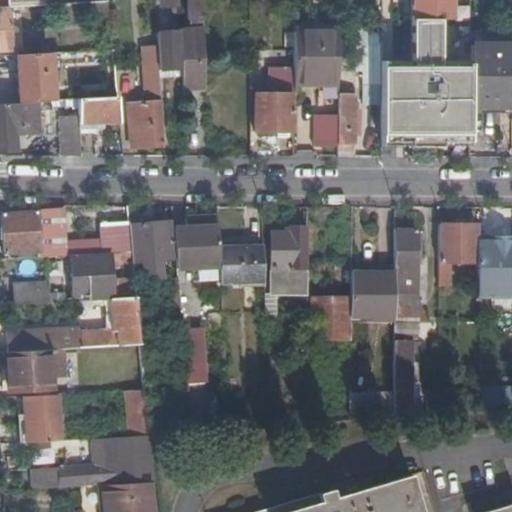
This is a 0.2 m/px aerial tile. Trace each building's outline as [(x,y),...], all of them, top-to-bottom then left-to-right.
[(188,0),(189,18),(204,18),(203,0),(188,0)] [(470,105),(471,62),(467,62),(466,65),(441,65),(441,18),(454,17),(453,0),(411,0),(411,19),(411,60),(411,66),(381,66),(381,68),(381,85),(380,140),(409,141),(409,146),(441,146),(441,141),(470,141),(470,105)] [(0,51),(13,50),(11,8),(0,8),(0,51)] [(182,67),(183,88),(206,87),(204,27),(180,29),(180,31),(182,67)] [(158,32),(159,45),(160,68),(182,67),(180,31),(158,32)] [(294,31),(294,68),(294,81),(338,81),(338,31),(294,31)] [(259,42),(250,42),(250,58),(260,58),(259,42)] [(470,105),(511,105),(511,73),(511,44),(471,44),(471,62),(470,105)] [(143,144),(165,142),(160,68),(159,45),(143,46),(146,102),(128,104),(130,147),(143,146),(143,144)] [(55,101),(52,53),(19,54),(21,102),(35,102),(55,101)] [(255,130),(294,130),(294,81),(294,68),(270,68),(270,94),(255,93),(255,130)] [(381,85),(381,68),(362,68),(363,85),(380,85),(381,85)] [(94,91),(88,71),(73,75),(79,96),(94,91)] [(380,85),(363,85),(363,102),(380,102),(380,85)] [(338,93),(337,143),(354,143),(355,93),(338,93)] [(120,120),(118,97),(78,99),(79,116),(80,128),(97,127),(97,121),(120,120)] [(35,102),(21,102),(0,103),(0,150),(16,150),(16,132),(37,131),(35,102)] [(80,128),(79,116),(59,116),(60,155),(81,155),(80,128)] [(41,254),(41,257),(56,256),(56,246),(64,245),(63,229),(55,227),(54,211),(39,212),(41,254)] [(5,256),(41,254),(39,212),(3,214),(5,256)] [(179,228),(180,268),(220,268),(218,246),(217,216),(179,217),(179,228)] [(132,254),(133,264),(141,262),(142,278),(159,277),(158,260),(172,259),(169,221),(136,219),(137,223),(129,224),(132,253),(132,254)] [(132,253),(129,224),(102,224),(105,253),(132,253)] [(477,224),(438,225),(438,284),(448,284),(448,262),(475,262),(476,253),(477,253),(477,224)] [(306,294),(306,227),(289,227),(289,232),(270,232),(271,294),(306,294)] [(393,227),(393,272),(393,290),(414,290),(414,276),(399,275),(399,270),(415,269),(415,227),(393,227)] [(508,237),(482,236),(482,253),(481,298),(498,298),(497,294),(511,294),(511,247),(508,247),(508,237)] [(56,246),(56,256),(78,254),(77,244),(64,245),(56,246)] [(263,247),(218,246),(220,268),(220,281),(263,281),(263,247)] [(133,264),(132,254),(72,257),(74,296),(76,296),(115,294),(115,299),(136,298),(135,280),(114,280),(113,267),(133,264)] [(393,272),(350,272),(350,297),(350,317),(393,318),(393,314),(393,290),(393,272)] [(169,321),(180,320),(178,290),(177,279),(166,279),(169,312),(169,321)] [(14,285),(16,305),(50,302),(49,283),(14,285)] [(180,320),(188,432),(207,430),(203,381),(204,381),(200,318),(189,319),(186,289),(178,290),(180,320)] [(414,290),(393,290),(393,314),(419,314),(414,290)] [(350,317),(350,297),(311,297),(311,339),(350,339),(350,317)] [(136,298),(115,299),(112,299),(114,330),(79,332),(80,347),(140,343),(139,324),(138,314),(136,298)] [(138,314),(139,324),(169,321),(169,312),(138,314)] [(393,394),(393,412),(417,409),(417,400),(411,400),(410,338),(414,338),(415,324),(393,323),(393,394)] [(8,352),(50,349),(48,330),(7,331),(8,352)] [(51,379),(50,349),(8,352),(10,391),(52,388),(51,379)] [(63,349),(50,349),(51,379),(65,378),(63,349)] [(145,411),(143,389),(131,390),(133,412),(145,411)] [(61,441),(58,394),(24,396),(24,404),(17,404),(21,443),(26,443),(61,441)] [(349,397),(349,417),(393,414),(393,413),(393,412),(393,394),(349,397)] [(215,416),(216,429),(227,428),(226,415),(225,398),(218,398),(218,416),(215,416)] [(149,436),(147,411),(145,411),(133,412),(134,436),(149,436)] [(226,415),(227,428),(246,426),(246,414),(226,415)] [(34,488),(56,487),(103,484),(153,481),(149,436),(134,436),(117,437),(118,463),(82,465),(82,467),(65,468),(55,469),(42,469),(43,475),(34,476),(34,488)] [(257,511),(419,511),(409,476),(370,487),(368,479),(257,511)] [(155,511),(153,481),(103,484),(104,511),(155,511)]
